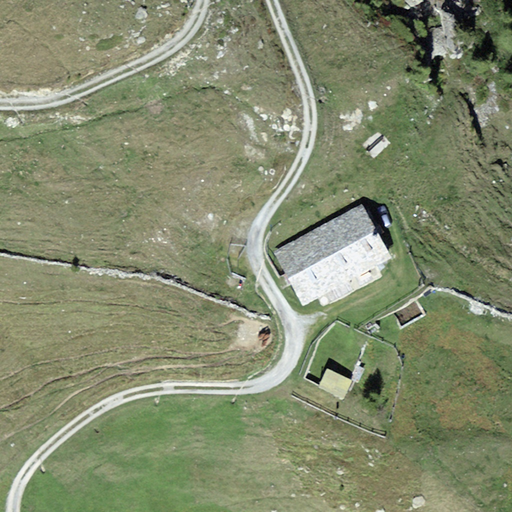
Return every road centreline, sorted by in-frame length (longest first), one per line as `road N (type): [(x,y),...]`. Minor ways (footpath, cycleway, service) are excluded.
road 1 (track): [(13,511),(54,437),(124,392),(267,384),(290,335),(253,256),(309,140),(274,0)]
road 2 (track): [(182,0),(155,38),(0,92)]
